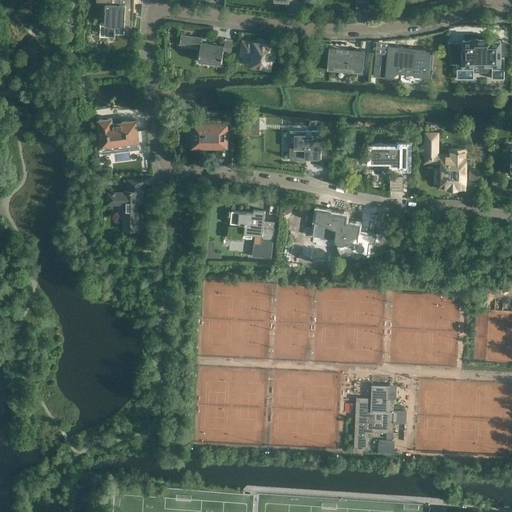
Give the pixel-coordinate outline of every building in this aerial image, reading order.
[(131,7),(133,7),(132,0),(96,0),(97,0),(97,1),(97,2),(98,2),(98,3),(99,3),(100,4),(101,4),(102,4),(104,4),(105,4),(105,23),(105,24),(105,25),(106,25),(107,26),(124,27),(124,30),(132,31),(132,20),(133,20),(133,19),(132,19),(132,13),(131,13),(131,7)] [(356,0),(356,11),(369,11),(369,0),(368,0),(356,0)] [(200,47),(200,51),(199,55),(198,55),(197,59),(198,59),(198,60),(221,64),(223,52),(230,54),(232,40),(225,39),(224,46),(201,43),(202,35),(201,35),(201,38),(182,35),(182,32),(181,32),(179,44),(200,47)] [(433,35),(433,43),(441,43),(441,35),(433,35)] [(500,57),(501,41),(492,41),(492,39),(474,39),(474,40),(465,40),(465,42),(451,42),(452,64),(457,64),(456,78),(474,78),(474,64),(492,65),(491,79),(504,79),(504,57),(500,57)] [(272,52),(273,46),(271,45),(269,47),(266,46),(265,44),(263,42),(258,41),(256,43),(255,43),(243,42),(241,54),(246,55),(247,54),(253,55),(252,65),(269,67),(271,58),(273,58),(274,52),(272,52)] [(353,50),(352,53),(349,53),(349,52),(336,51),(337,48),(329,47),(327,70),(362,73),(364,51),(353,50)] [(385,77),(386,72),(397,73),(414,74),(415,71),(430,73),(432,50),(421,49),(421,53),(417,52),(400,50),(400,47),(399,47),(399,50),(388,49),(388,54),(375,53),(373,76),(385,77)] [(139,143),(137,130),(136,120),(112,123),(112,118),(99,120),(103,151),(139,146),(139,143)] [(227,146),(227,123),(220,123),(221,118),(202,118),(202,123),(189,123),(189,139),(194,139),(204,139),(204,142),(205,142),(220,142),(220,146),(227,146)] [(321,131),(312,131),(313,131),(313,135),(294,134),(294,147),(290,147),(290,148),(292,148),(292,160),(305,160),(305,154),(321,154),(321,131)] [(437,158),(437,149),(437,133),(426,133),(426,143),(420,149),(426,155),(426,158),(430,158),(430,159),(433,159),(433,158),(437,158)] [(390,176),(390,191),(402,191),(402,177),(408,177),(409,156),(402,156),(403,151),(409,151),(409,143),(400,143),(400,146),(371,146),(370,162),(390,162),(390,167),(402,167),(402,176),(390,176)] [(466,178),(466,170),(465,170),(465,167),(467,167),(467,161),(465,161),(466,156),(465,156),(465,149),(451,149),(451,158),(442,158),(442,170),(436,170),(436,182),(441,182),(441,188),(450,188),(450,187),(456,187),(456,188),(465,188),(465,178),(466,178)] [(137,187),(142,187),(143,180),(128,180),(127,191),(124,191),(124,193),(108,192),(108,203),(124,203),(124,206),(127,206),(126,221),(124,221),(124,230),(139,230),(139,221),(137,221),(137,205),(138,205),(138,191),(137,191),(137,187)] [(318,208),(314,235),(322,236),(322,238),(327,239),(328,237),(336,238),(338,241),(340,243),(343,244),(342,244),(339,246),(343,255),(358,257),(358,252),(367,254),(367,256),(390,247),(392,239),(389,238),(391,227),(377,226),(376,234),(370,234),(369,233),(367,233),(366,233),(365,232),(363,232),(362,232),(360,233),(362,223),(348,221),(349,214),(331,211),(331,210),(318,208)] [(272,250),(274,228),(275,220),(274,220),(273,228),(263,227),(265,210),(254,209),(253,214),(247,213),(247,212),(232,211),(230,223),(244,224),(244,225),(245,225),(245,228),(245,229),(245,230),(246,230),(247,231),(248,231),(249,231),(250,231),(251,231),(251,230),(252,230),(251,233),(262,234),(260,249),(272,250)] [(393,422),(397,422),(405,423),(405,411),(394,410),(394,399),(388,398),(388,386),(389,386),(389,385),(372,384),(371,385),(372,385),(371,400),(357,399),(357,397),(356,397),(354,450),(368,450),(369,432),(393,433),(393,422)] [(392,442),(380,442),(380,451),(392,451),(392,442)]
